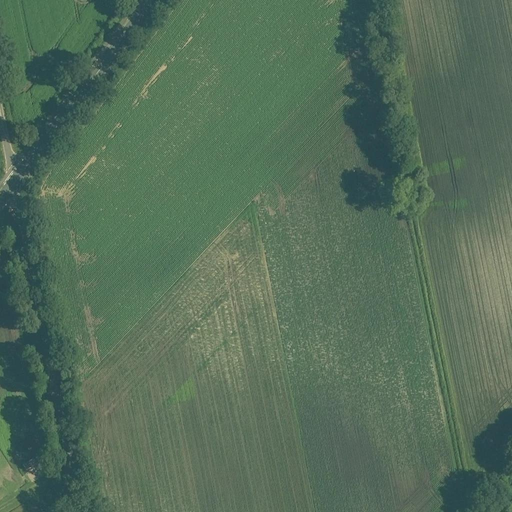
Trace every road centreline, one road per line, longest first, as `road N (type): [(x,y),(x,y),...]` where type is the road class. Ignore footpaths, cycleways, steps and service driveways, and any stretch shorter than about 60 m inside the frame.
road 1 (track): [(16,183),(82,511)]
road 2 (secondary): [(16,183),(155,0)]
